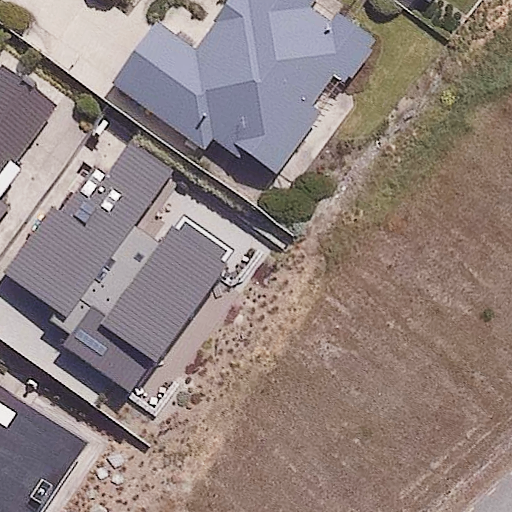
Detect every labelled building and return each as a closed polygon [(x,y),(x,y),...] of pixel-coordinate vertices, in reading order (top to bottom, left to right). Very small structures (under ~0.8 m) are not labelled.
[(136,31),(83,105),(182,176),(193,160),(257,206),(362,60),(302,17),(309,8),(297,0),(222,0),(178,61),(136,31)] [(376,0),(406,21),(421,0),(376,0)] [(0,174),(38,120),(0,94),(0,174)] [(0,249),(0,301),(46,333),(35,350),(130,415),(231,268),(144,209),(161,184),(82,130),(0,249)] [(0,511),(35,511),(71,460),(0,412),(0,511)]
